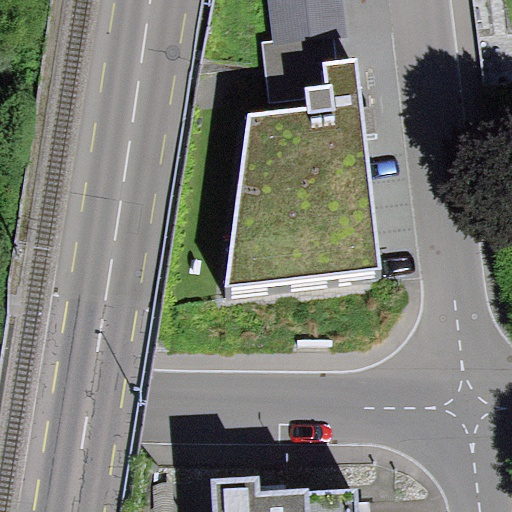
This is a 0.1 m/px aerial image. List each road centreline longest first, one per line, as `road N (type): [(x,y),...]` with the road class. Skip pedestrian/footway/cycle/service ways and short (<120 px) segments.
road 1 (primary): [(68,511),(152,0)]
road 2 (residential): [(0,403),(466,413)]
road 3 (residential): [(466,413),(422,0)]
